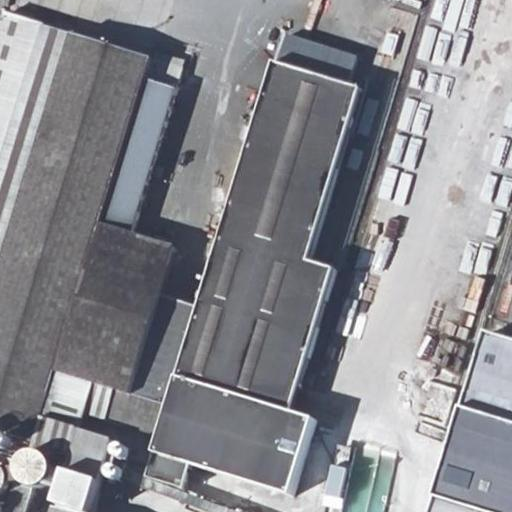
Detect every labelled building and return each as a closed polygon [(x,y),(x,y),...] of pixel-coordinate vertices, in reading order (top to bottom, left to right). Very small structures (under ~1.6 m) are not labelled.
[(0,421),(50,439),(48,448),(45,448),(44,449),(42,450),(38,453),(36,455),(35,457),(33,462),(33,463),(33,465),(33,468),(33,469),(33,470),(35,475),(36,476),(37,478),(37,479),(38,480),(39,481),(40,481),(41,482),(42,483),(43,484),(45,484),(46,485),(47,485),(49,485),(50,485),(51,486),(56,485),(60,484),(61,483),(63,483),(66,480),(68,478),(68,477),(69,476),(71,472),(71,471),(71,469),(71,468),(72,467),(71,465),(71,463),(70,459),(69,458),(73,447),(86,451),(100,413),(174,437),(161,476),(197,490),(206,466),(304,499),(330,424),(308,414),(354,275),(330,265),(386,97),(301,67),(185,405),(148,392),(197,247),(151,231),(198,90),(172,80),(178,59),(30,8),(0,96),(0,421)] [(178,59),(172,80),(198,90),(205,69),(178,59)] [(511,511),(511,328),(492,322),(431,511),(511,511)] [(73,447),(69,458),(82,462),(86,451),(73,447)] [(0,492),(1,493),(4,495),(9,495),(14,495),(17,494),(22,491),(25,488),(27,484),(28,479),(28,474),(26,469),(23,466),(20,462),(16,461),(11,459),(6,460),(3,461),(1,462),(0,462),(0,492)] [(37,479),(37,478),(31,482),(21,511),(43,511),(51,486),(50,485),(49,485),(47,485),(46,485),(45,484),(43,484),(42,483),(41,482),(40,481),(39,481),(38,480),(37,479)]
